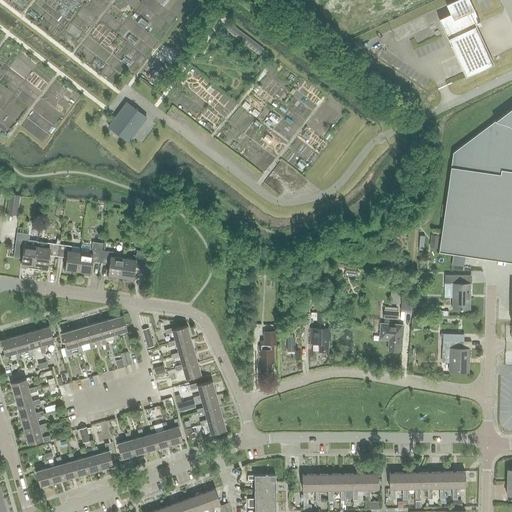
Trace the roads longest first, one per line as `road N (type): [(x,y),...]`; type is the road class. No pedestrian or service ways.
road 1 (residential): [(240,403),(322,374),(368,375),(486,396),(487,441)]
road 2 (unclassified): [(240,403),(211,331),(195,315),(0,286)]
road 3 (tertiary): [(251,443),(487,441)]
road 4 (tertiary): [(58,511),(251,443)]
